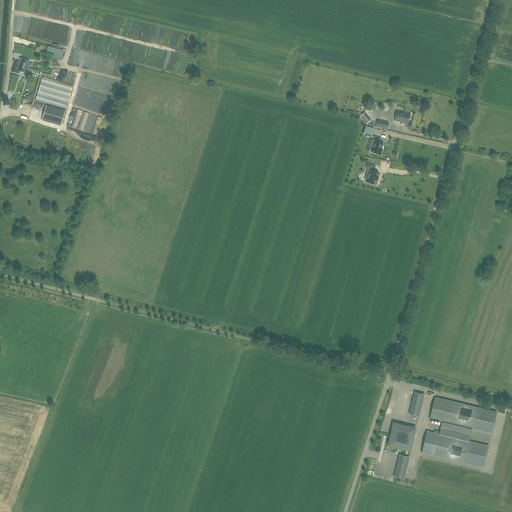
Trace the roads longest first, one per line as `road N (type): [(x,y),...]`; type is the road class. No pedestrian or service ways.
road 1 (unclassified): [(345,511),(495,0)]
road 2 (unclassified): [(252,341),(0,274)]
road 3 (track): [(389,372),(511,401)]
